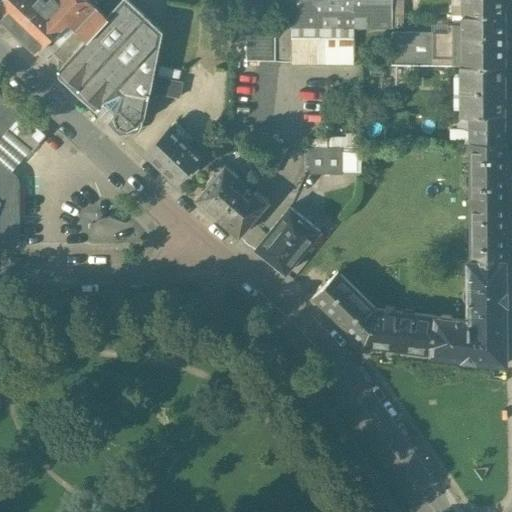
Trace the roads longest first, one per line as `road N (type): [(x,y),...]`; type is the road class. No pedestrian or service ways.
road 1 (residential): [(197,230),(325,344),(444,511)]
road 2 (residential): [(0,56),(197,230)]
road 3 (residential): [(0,274),(147,271),(197,230)]
